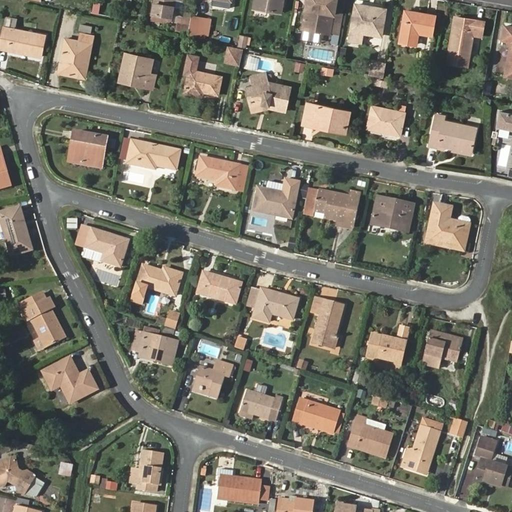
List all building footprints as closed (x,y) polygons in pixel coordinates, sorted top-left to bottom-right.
[(154,0),(152,13),(172,17),(175,0),(154,0)] [(281,13),(283,0),(254,0),(253,7),(281,13)] [(335,0),(307,0),(306,10),(313,11),(309,31),(322,33),(327,16),(327,14),(333,15),(335,0)] [(381,36),(386,10),(355,4),(348,40),(361,42),(362,32),(381,36)] [(431,35),(434,16),(405,10),(400,42),(414,44),(416,33),(431,35)] [(171,24),(172,17),(152,13),(151,20),(171,24)] [(327,16),(322,33),(328,34),(333,15),(327,14),(327,16)] [(3,27),(0,42),(0,47),(40,57),(45,36),(15,29),(17,20),(7,18),(5,27),(3,27)] [(92,33),(94,20),(83,18),(80,30),(92,33)] [(189,34),(198,35),(200,19),(192,18),(189,34)] [(455,18),(448,54),(446,63),(467,67),(469,57),(473,35),(481,36),(483,23),(455,18)] [(209,37),(212,22),(200,19),(198,35),(209,37)] [(502,40),(511,42),(505,75),(511,76),(511,28),(504,27),(502,40)] [(80,61),(88,63),(93,36),(81,33),(79,40),(66,38),(58,72),(77,76),(80,61)] [(246,49),(249,37),(241,35),(239,47),(246,49)] [(239,64),(242,49),(228,46),(225,60),(239,64)] [(325,61),(325,58),(332,58),(333,50),(311,48),(310,59),(325,61)] [(147,73),(150,58),(125,53),(120,77),(134,80),(133,84),(153,89),(156,75),(150,74),(147,73)] [(84,77),(88,63),(80,61),(77,76),(84,77)] [(304,63),(297,62),(296,69),(303,71),(304,63)] [(370,62),(368,74),(383,77),(385,65),(370,62)] [(320,74),(333,76),(334,68),(321,66),(320,74)] [(189,69),(184,92),(202,96),(203,91),(217,94),(222,76),(189,69)] [(271,106),(271,107),(284,110),(289,88),(269,83),(267,74),(252,78),(254,87),(249,88),(253,107),(261,104),(271,106)] [(388,88),(389,82),(378,80),(377,86),(388,88)] [(348,112),(309,103),(304,124),(344,133),(348,112)] [(400,135),(405,113),(372,106),(367,128),(400,135)] [(511,131),(511,114),(500,111),(496,128),(511,131)] [(445,146),(452,148),(470,152),(476,128),(473,127),(444,120),(445,116),(436,114),(428,146),(436,148),(443,150),(445,146)] [(74,161),(95,165),(98,148),(104,149),(106,138),(75,132),(73,143),(77,144),(74,161)] [(128,160),(132,142),(122,139),(118,158),(128,160)] [(138,162),(138,165),(155,169),(156,166),(176,170),(180,150),(132,140),(128,160),(138,162)] [(1,148),(0,147),(0,156),(0,157),(6,178),(9,177),(1,148)] [(98,148),(95,165),(101,167),(104,149),(98,148)] [(0,156),(0,189),(11,187),(9,177),(6,178),(0,157),(0,156)] [(235,189),(240,165),(201,156),(196,176),(217,181),(216,185),(235,189)] [(248,166),(240,165),(235,189),(243,191),(248,166)] [(270,211),(292,215),(299,182),(285,179),(282,192),(258,187),(254,211),(270,214),(270,211)] [(315,210),(324,213),(329,214),(328,218),(335,219),(345,221),(346,216),(354,218),(359,194),(351,192),(350,196),(319,189),(309,188),(304,214),(314,216),(315,210)] [(414,205),(398,202),(397,205),(390,203),(391,200),(378,197),(376,206),(379,206),(378,214),(374,213),(373,221),(379,222),(379,226),(389,228),(390,225),(399,227),(398,230),(408,232),(414,205)] [(426,243),(448,247),(449,241),(465,244),(470,223),(449,219),(452,207),(434,203),(426,243)] [(20,207),(0,212),(0,217),(10,255),(32,249),(20,207)] [(351,229),(354,218),(346,216),(345,221),(335,219),(334,226),(351,229)] [(77,219),(67,219),(67,229),(77,229),(77,219)] [(87,243),(86,248),(103,254),(101,260),(119,266),(127,241),(83,226),(78,239),(87,243)] [(77,244),(86,248),(87,243),(78,239),(77,244)] [(449,241),(448,247),(464,251),(465,244),(449,241)] [(163,271),(143,266),(133,301),(143,304),(148,287),(175,295),(182,274),(164,269),(163,271)] [(204,273),(198,292),(235,303),(240,284),(204,273)] [(335,300),(338,290),(321,285),(318,295),(335,300)] [(262,289),(254,317),(269,321),(272,313),(292,319),(297,299),(262,289)] [(23,302),(27,309),(47,300),(44,293),(23,302)] [(332,347),(343,305),(324,300),(315,298),(311,313),(320,316),(312,342),(332,347)] [(47,300),(27,309),(23,311),(26,319),(30,318),(43,348),(64,337),(51,308),(54,307),(50,299),(47,300)] [(373,334),(367,355),(387,361),(386,367),(399,370),(408,329),(399,327),(396,340),(373,334)] [(436,341),(438,332),(431,330),(422,363),(439,368),(441,358),(457,362),(462,343),(446,338),(445,343),(436,341)] [(157,357),(156,361),(171,364),(177,342),(137,332),(133,349),(141,351),(141,353),(157,357)] [(463,339),(438,332),(436,341),(445,343),(446,338),(462,343),(463,339)] [(243,349),(246,340),(238,338),(235,347),(243,349)] [(97,388),(87,371),(79,375),(70,357),(43,372),(52,390),(61,385),(70,402),(97,388)] [(306,370),(309,363),(300,359),(297,367),(306,370)] [(210,389),(209,394),(218,397),(225,375),(230,377),(233,366),(217,361),(214,371),(200,366),(194,384),(210,389)] [(362,384),(365,374),(356,371),(353,381),(362,384)] [(193,389),(209,394),(210,389),(194,384),(193,389)] [(265,394),(267,387),(258,384),(256,390),(265,394)] [(241,409),(254,414),(276,421),(283,397),(276,395),(274,398),(247,389),(241,409)] [(382,407),(384,400),(374,397),(372,404),(382,407)] [(299,425),(299,423),(330,433),(337,411),(299,399),(291,423),(299,425)] [(252,418),(254,414),(241,409),(239,413),(252,418)] [(348,447),(384,457),(390,437),(384,435),(361,427),(364,420),(356,418),(348,447)] [(457,419),(454,418),(450,432),(462,436),(466,421),(457,419)] [(424,419),(415,446),(411,458),(404,456),(401,465),(424,472),(432,445),(435,446),(442,425),(424,419)] [(384,435),(386,427),(364,420),(361,427),(384,435)] [(488,420),(486,427),(492,429),(495,422),(488,420)] [(494,454),(498,442),(482,438),(477,455),(492,459),(494,454)] [(411,458),(415,446),(408,444),(404,456),(411,458)] [(427,473),(435,446),(432,445),(424,472),(427,473)] [(163,454),(144,452),(141,470),(133,469),(131,484),(139,485),(138,490),(156,493),(157,486),(159,486),(163,454)] [(505,466),(508,458),(494,454),(492,459),(492,462),(505,466)] [(13,457),(0,460),(0,461),(1,465),(0,465),(0,486),(6,485),(5,480),(9,479),(13,483),(17,490),(16,491),(23,494),(27,496),(32,485),(28,483),(32,474),(27,471),(23,473),(17,470),(13,457)] [(508,486),(511,470),(511,468),(492,462),(482,460),(476,480),(491,485),(493,481),(508,486)] [(71,476),(72,466),(62,464),(61,475),(71,476)] [(222,476),(221,480),(234,481),(234,478),(235,470),(223,469),(222,476)] [(234,481),(221,480),(219,498),(258,502),(258,498),(260,486),(261,481),(234,478),(234,481)] [(267,487),(260,486),(258,498),(266,499),(267,487)] [(310,511),(312,500),(295,498),(295,502),(286,501),(286,499),(279,498),(277,511),(310,511)]
